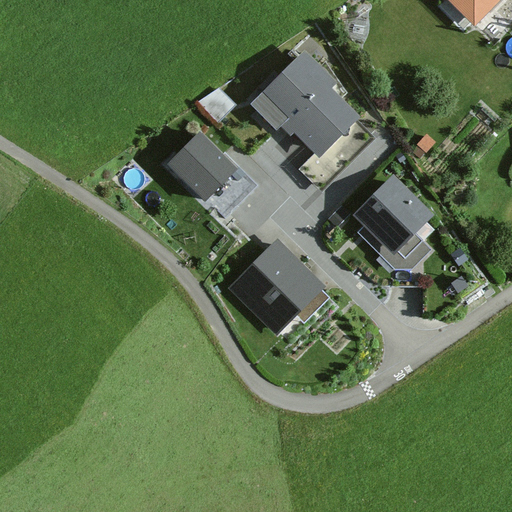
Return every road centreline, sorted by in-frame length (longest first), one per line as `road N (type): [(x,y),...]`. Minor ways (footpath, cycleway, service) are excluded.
road 1 (residential): [(75,190),(168,259),(254,383),(276,397),(346,399),(418,357)]
road 2 (residential): [(288,224),(418,357)]
